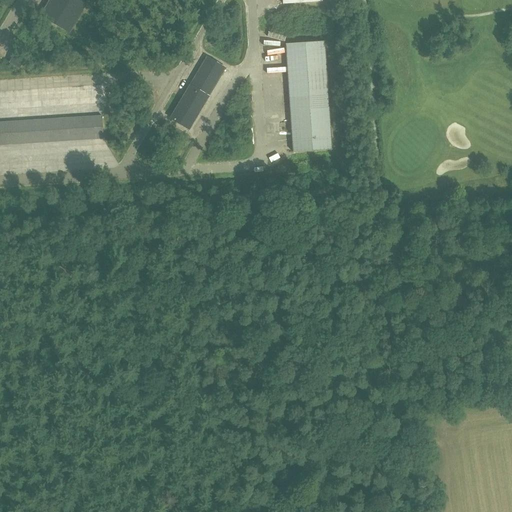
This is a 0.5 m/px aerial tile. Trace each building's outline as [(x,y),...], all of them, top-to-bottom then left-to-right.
[(50,0),(41,16),(69,33),(89,0),(50,0)] [(286,44),(293,152),(331,150),(324,42),(286,44)] [(9,64),(19,69),(25,59),(15,54),(9,64)] [(170,119),(189,130),(225,69),(206,58),(170,119)] [(0,122),(0,145),(103,139),(102,116),(0,122)]
